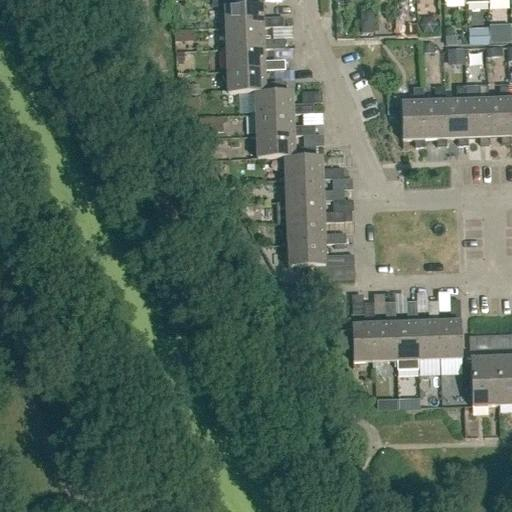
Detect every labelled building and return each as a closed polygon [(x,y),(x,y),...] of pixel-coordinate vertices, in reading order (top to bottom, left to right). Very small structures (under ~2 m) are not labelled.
[(262,31),(261,31),(282,31),(282,20),(261,21),(260,8),(255,8),(254,0),(226,0),(227,9),(224,9),(224,32),(262,31)] [(511,28),(502,28),(503,47),(511,47),(511,28)] [(262,43),(261,31),(262,31),(224,32),(225,53),(262,52),(262,53),(283,52),(283,42),(262,43)] [(489,32),(467,33),(468,48),(490,47),(489,32)] [(175,43),(194,43),(194,33),(174,34),(175,43)] [(262,64),(262,53),(262,52),(225,53),(226,75),(263,74),(284,73),(284,63),(262,64)] [(463,52),(447,53),(448,66),(464,66),(463,52)] [(263,86),(263,74),(226,75),(226,97),(285,95),(284,85),(263,86)] [(489,148),(489,140),(487,103),(487,88),(477,89),(477,104),(466,104),(467,141),(479,141),(479,148),(489,148)] [(510,139),(509,102),(509,88),(498,88),(499,103),(487,103),(489,140),(501,140),(501,148),(511,147),(510,139)] [(467,141),(466,104),(465,89),(455,89),(456,104),(444,105),(446,142),(457,141),(458,149),(468,149),(467,141)] [(446,142),(444,105),(444,90),(434,90),(434,105),(423,105),(424,143),(436,142),(436,150),(446,150),(446,142)] [(424,143),(423,105),(422,105),(422,91),(412,91),(412,106),(400,106),(401,144),(414,143),(414,151),(424,150),(424,143)] [(292,117),(292,118),(313,117),(312,107),(291,107),(291,95),(253,97),(254,119),(292,117)] [(193,124),(241,125),(241,109),(193,109),(193,124)] [(292,129),(292,118),(292,117),(254,119),(255,140),(292,139),(314,138),(313,128),(292,129)] [(293,150),(292,139),(255,140),(256,162),(283,162),(314,160),(314,150),(293,150)] [(321,182),(321,183),(342,182),(342,172),(320,173),(320,160),(283,162),(284,184),(321,182)] [(321,194),(321,183),(321,182),(284,184),(284,205),(285,205),(321,204),(342,203),(342,194),(321,194)] [(322,216),(321,204),(285,205),(284,205),(276,205),(277,226),(285,226),(285,227),(322,226),(343,225),(350,225),(350,215),(322,216)] [(323,237),(322,226),(285,227),(286,249),(323,247),(344,247),(344,237),(323,237)] [(323,259),(323,247),(286,249),(286,270),(345,268),(352,268),(352,258),(323,259)] [(438,325),(438,363),(460,362),(458,303),(448,303),(449,325),(438,325)] [(417,363),(417,326),(416,326),(416,304),(405,305),(406,327),(395,327),(396,364),(396,373),(418,372),(417,363)] [(438,363),(438,325),(437,325),(437,304),(427,304),(427,326),(417,326),(417,363),(438,363)] [(396,364),(395,327),(394,327),(394,305),(383,306),(384,327),(373,328),(374,365),(396,364)] [(374,365),(373,328),(372,306),(362,306),(363,328),(350,328),(351,366),(374,365)] [(470,410),(498,409),(511,408),(511,359),(468,361),(470,410)] [(419,401),(408,401),(408,412),(419,411),(419,401)] [(397,402),(388,402),(388,413),(397,412),(397,402)]
